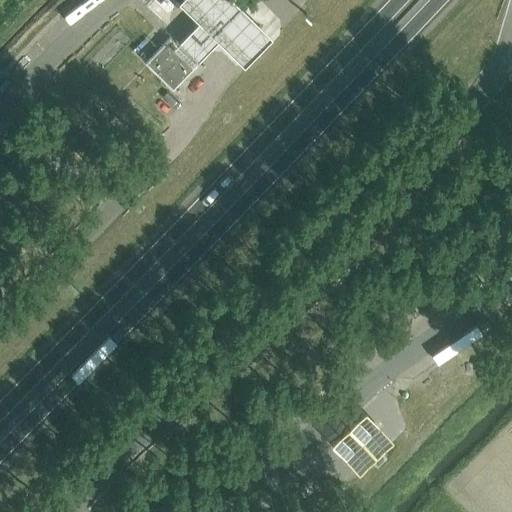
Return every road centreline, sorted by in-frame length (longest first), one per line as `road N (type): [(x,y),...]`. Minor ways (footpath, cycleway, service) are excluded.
road 1 (trunk): [(0,445),(435,0)]
road 2 (trunk): [(397,0),(0,407)]
